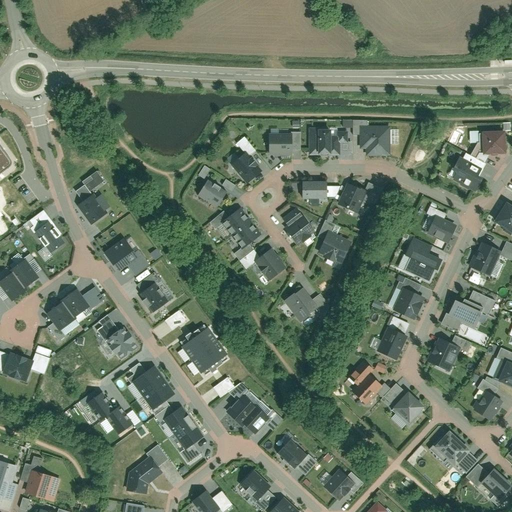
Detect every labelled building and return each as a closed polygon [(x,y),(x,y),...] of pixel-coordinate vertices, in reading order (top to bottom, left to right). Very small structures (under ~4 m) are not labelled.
[(391,124),(361,124),(361,147),(368,147),(368,154),(391,154),(391,124)] [(348,127),(310,127),(310,154),(341,154),(341,141),(348,141),(348,127)] [(482,129),(483,152),(508,151),(507,128),(482,129)] [(292,133),(269,134),(269,153),(293,152),(293,148),(301,148),(301,130),(292,131),(292,133)] [(232,161),(248,180),(264,168),(251,153),(257,149),(245,135),(237,141),(245,150),(232,161)] [(0,175),(14,165),(0,146),(0,175)] [(458,169),(453,178),(475,190),(483,176),(478,173),(482,166),(461,155),(455,167),(458,169)] [(204,178),(210,169),(204,165),(198,174),(204,178)] [(208,178),(199,193),(217,204),(228,187),(233,190),(237,184),(226,177),(221,185),(208,178)] [(327,180),(303,180),(303,198),(328,198),(327,180)] [(348,180),(338,202),(357,211),(363,197),(376,203),(383,187),(368,180),(365,187),(348,180)] [(95,196),(79,208),(92,227),(109,215),(95,196)] [(511,202),(507,200),(495,220),(505,226),(502,230),(511,235),(511,202)] [(234,251),(240,259),(255,248),(250,241),(262,232),(240,204),(229,213),(225,209),(210,220),(216,228),(224,222),(242,245),(234,251)] [(428,231),(450,241),(457,224),(446,219),(448,213),(430,205),(427,213),(434,216),(428,231)] [(286,226),(299,243),(316,231),(297,206),(284,217),(289,224),(286,226)] [(319,253),(341,263),(352,239),(332,230),(336,222),(325,218),(318,235),(325,238),(319,253)] [(63,243),(49,224),(36,233),(50,253),(63,243)] [(411,255),(405,268),(430,280),(436,266),(439,267),(443,258),(430,252),(432,247),(413,238),(406,252),(411,255)] [(483,238),(469,265),(488,274),(500,250),(511,256),(511,242),(506,240),(502,248),(483,238)] [(136,257),(126,242),(106,256),(116,271),(136,257)] [(257,260),(271,278),(287,266),(271,246),(260,254),(255,248),(240,259),(246,268),(257,260)] [(15,264),(22,259),(19,253),(12,257),(15,264)] [(39,280),(26,262),(10,273),(14,277),(0,286),(12,304),(26,295),(23,291),(39,280)] [(403,289),(395,308),(415,317),(426,295),(418,291),(421,283),(406,276),(403,282),(399,280),(397,286),(403,289)] [(304,285),(286,298),(301,319),(316,308),(321,315),(332,307),(321,291),(313,297),(304,285)] [(168,303),(156,286),(139,298),(152,315),(168,303)] [(447,311),(442,323),(458,329),(462,321),(475,327),(482,310),(490,314),(496,299),(472,289),(468,299),(458,294),(450,312),(447,311)] [(92,311),(77,292),(62,303),(76,322),(92,311)] [(76,322),(62,303),(46,315),(61,334),(76,322)] [(179,310),(164,320),(171,330),(186,320),(179,310)] [(393,315),(378,350),(396,358),(408,332),(406,331),(410,322),(393,315)] [(121,360),(139,347),(126,328),(120,332),(112,320),(97,330),(105,342),(107,340),(121,360)] [(207,328),(182,346),(204,376),(229,358),(207,328)] [(439,337),(428,359),(450,369),(460,348),(468,352),(473,343),(455,334),(451,342),(439,337)] [(506,361),(499,379),(511,383),(511,351),(501,347),(497,358),(506,361)] [(34,364),(9,356),(2,377),(27,385),(34,364)] [(384,395),(391,387),(385,381),(382,384),(371,374),(375,370),(364,360),(351,375),(360,383),(353,390),(368,404),(378,393),(383,397),(384,395)] [(374,369),(382,373),(386,366),(378,362),(374,369)] [(154,366),(132,383),(152,411),(175,395),(154,366)] [(485,392),(475,409),(492,419),(504,398),(494,392),(498,386),(484,377),(478,388),(485,392)] [(407,391),(397,382),(384,395),(396,406),(392,409),(409,425),(424,410),(422,408),(425,404),(409,389),(407,391)] [(106,418),(119,435),(134,424),(120,405),(114,409),(102,393),(85,405),(98,423),(106,418)] [(256,409),(243,396),(227,412),(241,425),(256,409)] [(194,421),(183,406),(163,420),(174,436),(194,421)] [(269,422),(256,409),(241,425),(254,438),(269,422)] [(397,423),(400,419),(394,414),(391,418),(397,423)] [(205,437),(194,421),(174,436),(184,451),(205,437)] [(471,448),(449,428),(430,448),(444,461),(447,458),(455,466),(458,462),(467,471),(478,459),(469,450),(471,448)] [(308,459),(291,443),(278,455),(295,472),(308,459)] [(421,446),(415,452),(421,457),(427,451),(421,446)] [(40,466),(42,459),(34,456),(31,463),(40,466)] [(128,477),(124,495),(146,497),(147,487),(162,476),(149,459),(128,477)] [(16,466),(0,462),(0,499),(8,501),(16,466)] [(479,462),(467,475),(478,486),(482,482),(495,494),(491,498),(498,505),(510,492),(507,489),(511,483),(511,481),(495,466),(489,472),(479,462)] [(356,487),(339,470),(321,488),(339,505),(356,487)] [(58,478),(32,471),(26,492),(52,500),(58,478)] [(269,487),(254,472),(241,485),(257,500),(269,487)] [(220,511),(208,494),(192,504),(197,511),(220,511)] [(27,510),(30,499),(22,497),(19,508),(27,510)] [(296,511),(284,500),(272,511),(296,511)]
